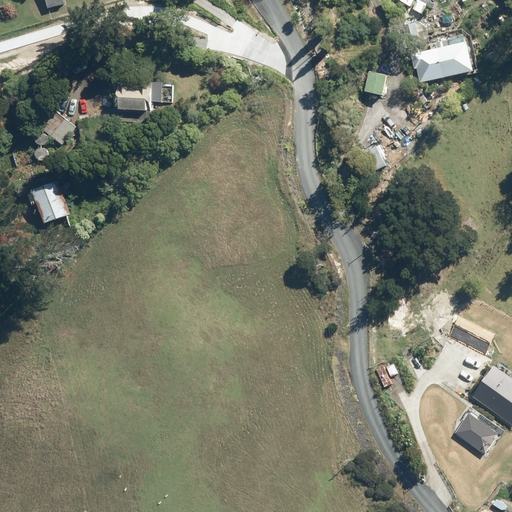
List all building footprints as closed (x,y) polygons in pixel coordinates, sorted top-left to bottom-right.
[(49,0),(52,8),(68,4),(66,0),(49,0)] [(421,0),(416,9),(426,14),(433,0),(421,0)] [(392,5),(395,11),(399,9),(399,8),(403,7),(400,1),(392,5)] [(412,16),(408,7),(400,10),(404,19),(412,16)] [(511,25),(506,16),(502,18),(509,28),(511,25)] [(434,37),(432,30),(423,31),(422,22),(416,23),(418,39),(434,37)] [(436,49),(415,54),(418,69),(421,69),(424,83),(482,70),(476,41),(456,46),(455,39),(435,43),(436,49)] [(496,51),(489,56),(492,62),(494,61),(494,62),(492,64),(493,65),(502,59),(496,51)] [(395,75),(376,71),(371,91),(391,95),(395,75)] [(159,81),(124,79),(123,109),(122,121),(163,124),(164,111),(156,110),(157,102),(167,102),(168,83),(159,82),(159,81)] [(61,111),(46,128),(65,145),(80,127),(61,111)] [(103,115),(82,119),(87,144),(119,138),(114,114),(103,116),(103,115)] [(392,165),(382,145),(364,154),(374,174),(392,165)] [(39,190),(51,223),(76,214),(64,181),(39,190)] [(379,369),(388,387),(396,384),(387,365),(379,369)] [(511,372),(501,365),(477,396),(496,410),(498,408),(511,418),(511,372)] [(476,411),(460,433),(489,455),(506,434),(476,411)] [(473,511),(464,501),(458,507),(462,511),(473,511)]
